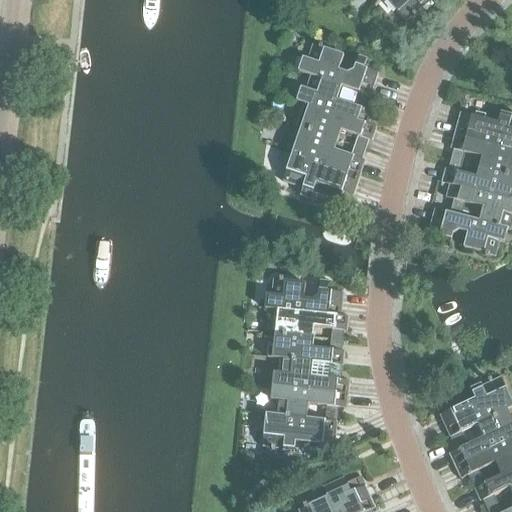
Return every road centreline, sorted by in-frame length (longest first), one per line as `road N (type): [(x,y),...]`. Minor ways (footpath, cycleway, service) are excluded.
road 1 (residential): [(435,511),(390,386),(384,247),(410,134),(454,48),(490,0)]
road 2 (unclassified): [(0,135),(16,0)]
